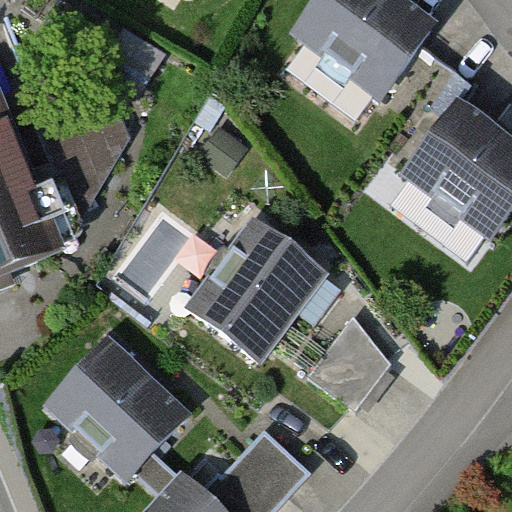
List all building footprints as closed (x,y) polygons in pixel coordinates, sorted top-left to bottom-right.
[(443,42),(388,0),(331,0),(293,50),(384,119),(443,42)] [(3,105),(0,105),(0,297),(69,270),(3,105)] [(511,227),(511,150),(466,118),(411,194),(494,253),(511,227)] [(271,381),(337,288),(258,233),(193,327),(271,381)] [(354,320),(309,380),(358,416),(392,371),(354,320)] [(189,424),(111,358),(57,423),(135,489),(189,424)] [(277,511),(307,478),(266,443),(209,509),(212,511),(277,511)] [(210,511),(193,492),(170,511),(210,511)]
